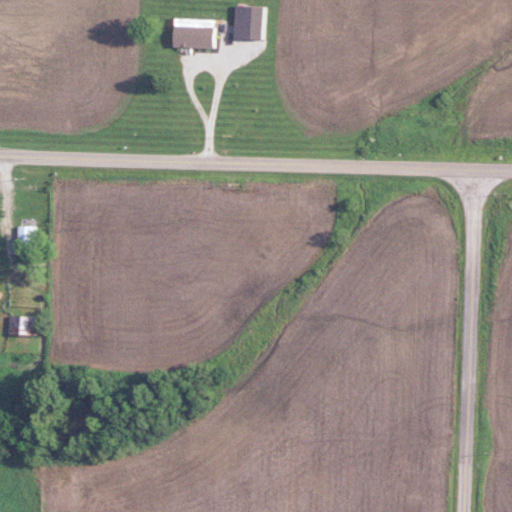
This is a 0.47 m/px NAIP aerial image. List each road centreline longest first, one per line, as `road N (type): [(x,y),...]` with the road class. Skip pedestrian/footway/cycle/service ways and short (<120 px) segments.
road 1 (secondary): [(511,169),(0,156)]
road 2 (tertiary): [(460,511),(475,169)]
